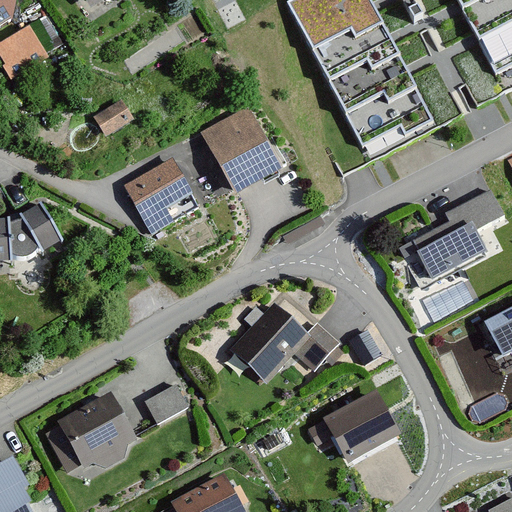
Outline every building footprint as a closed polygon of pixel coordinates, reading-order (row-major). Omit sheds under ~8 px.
[(19,0),(0,0),(0,29),(28,13),(19,0)] [(82,0),(94,19),(123,0),(82,0)] [(363,0),(300,0),(287,7),(361,147),(396,129),(401,139),(429,124),(363,0)] [(511,0),(457,0),(498,75),(511,67),(511,0)] [(32,28),(0,45),(0,52),(13,78),(48,59),(32,28)] [(112,134),(141,117),(128,95),(99,111),(112,134)] [(251,109),(203,134),(238,202),(287,177),(251,109)] [(171,161),(123,188),(145,228),(193,201),(171,161)] [(452,225),(401,249),(409,266),(422,260),(433,284),(487,260),(475,233),(505,219),(492,193),(447,214),(452,225)] [(24,226),(0,225),(0,266),(31,264),(47,258),(69,248),(41,208),(20,218),(24,226)] [(271,304),(230,349),(270,385),(294,359),(313,376),(340,346),(316,324),(306,335),(271,304)] [(511,311),(481,328),(502,368),(511,362),(511,311)] [(182,388),(147,404),(157,425),(192,409),(182,388)] [(113,394),(44,433),(70,479),(139,441),(113,394)] [(379,395),(325,422),(350,470),(403,443),(379,395)] [(0,511),(34,511),(41,508),(16,459),(0,466),(0,511)] [(249,511),(232,475),(170,504),(173,511),(249,511)] [(487,511),(511,511),(511,495),(486,508),(487,511)]
